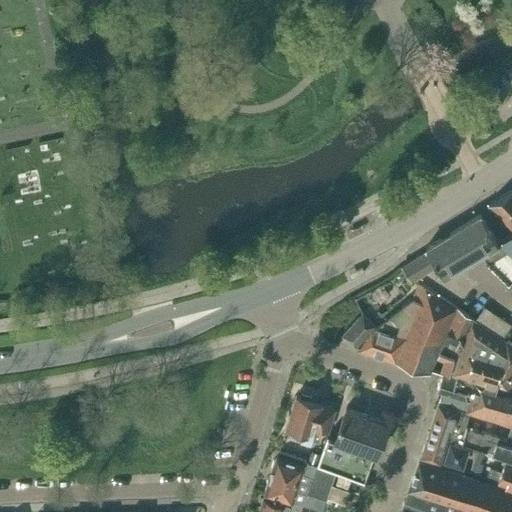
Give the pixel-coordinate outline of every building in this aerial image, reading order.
[(511,190),(489,205),(492,208),(511,227),(511,190)] [(482,253),(500,241),(482,214),(427,247),(429,250),(438,266),(444,277),(482,253)] [(511,282),(511,234),(500,241),(482,253),(489,265),(510,284),(511,282)] [(414,282),(438,266),(429,250),(403,266),(414,282)] [(360,349),(430,373),(437,356),(448,330),(457,310),(456,309),(427,288),(420,302),(414,299),(372,332),(360,349)] [(511,323),(485,306),(476,319),(504,337),(511,324),(511,323)] [(457,310),(448,330),(468,339),(456,371),(477,378),(509,389),(511,379),(511,344),(506,340),(475,319),(457,307),(456,309),(457,310)] [(377,325),(363,313),(343,335),(356,347),(377,325)] [(445,360),(440,372),(444,373),(476,383),(477,378),(456,371),(468,339),(448,330),(437,356),(445,360)] [(444,373),(438,389),(441,391),(438,400),(469,410),(468,413),(471,413),(511,426),(511,393),(477,383),(476,383),(444,373)] [(323,404),(323,402),(312,399),(313,395),(302,392),(301,395),(297,395),(287,427),(304,431),(302,437),(320,442),(323,432),(315,429),(316,427),(329,431),(336,408),(323,404)] [(450,438),(461,442),(467,425),(471,413),(468,413),(439,403),(422,456),(441,463),(450,438)] [(340,471),(340,473),(352,477),(353,475),(366,480),(375,453),(378,455),(390,423),(347,407),(336,438),(329,435),(323,453),(319,463),(338,470),(340,471)] [(511,428),(507,443),(499,441),(498,443),(496,442),(498,436),(467,425),(461,442),(483,449),(484,448),(507,456),(507,457),(511,458),(511,428)] [(469,448),(452,442),(446,460),(463,465),(469,448)] [(320,453),(312,450),(309,461),(317,464),(320,453)] [(267,493),(293,501),(304,505),(324,511),(328,497),(346,504),(352,491),(333,484),(337,472),(338,470),(319,463),(318,465),(305,461),(304,465),(278,457),(267,493)] [(511,486),(511,458),(507,457),(502,471),(491,467),(487,478),(511,486)] [(404,501),(433,511),(455,511),(458,507),(468,476),(420,461),(404,501)] [(352,477),(340,473),(336,484),(348,489),(352,477)] [(511,511),(511,491),(468,476),(458,507),(474,511),(511,511)] [(291,506),(265,498),(260,511),(308,511),(303,509),(304,505),(293,501),(291,506)] [(426,511),(427,510),(405,502),(400,511),(426,511)]
